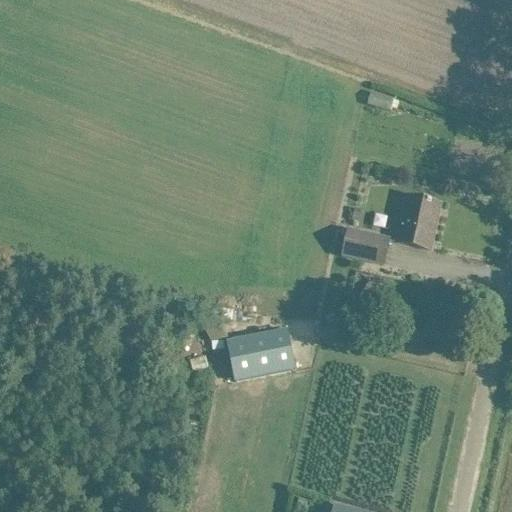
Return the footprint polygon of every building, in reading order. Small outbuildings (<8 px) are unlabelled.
[(393,100),(371,94),(367,106),(390,112),(393,100)] [(440,206),(420,202),(407,199),(396,245),(430,252),(440,206)] [(390,241),(347,232),(341,258),(384,268),(390,241)] [(205,332),(210,343),(227,339),(224,328),(205,332)] [(228,344),(226,345),(227,348),(234,384),(294,372),(286,332),(228,344)] [(298,505),(306,507),(308,501),(300,499),(298,505)]
